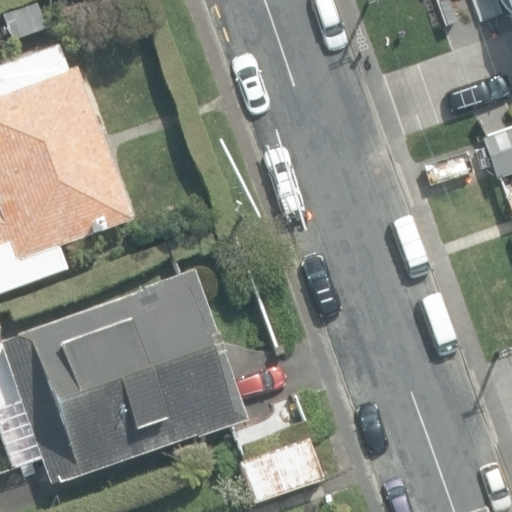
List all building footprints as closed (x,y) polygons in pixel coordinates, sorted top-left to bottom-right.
[(511,0),(499,0),(511,37),(511,0)] [(0,294),(62,273),(53,248),(127,222),(73,70),(64,73),(54,46),(0,65),(0,294)] [(511,124),(472,138),(489,190),(511,182),(511,124)] [(38,463),(48,491),(246,419),(191,269),(0,339),(0,352),(17,399),(0,404),(0,443),(11,473),(38,463)] [(246,507),(316,482),(301,439),(231,464),(246,507)] [(171,452),(178,472),(209,461),(202,442),(171,452)]
